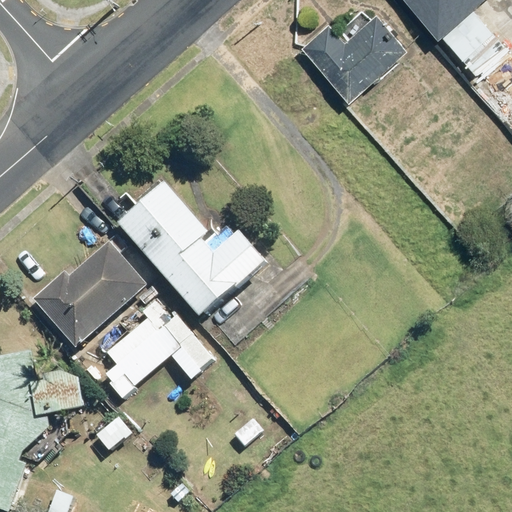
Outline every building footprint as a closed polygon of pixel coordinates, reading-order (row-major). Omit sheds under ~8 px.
[(473,16),(491,0),(419,0),(453,35),(473,16)] [(363,99),(389,74),(421,44),(388,9),(356,38),(338,19),(311,44),(363,99)] [(236,224),(224,234),(175,179),(126,222),(213,320),(282,259),(255,228),(246,236),(236,224)] [(119,238),(79,273),(74,268),(40,297),(85,348),(159,284),(119,238)] [(198,379),(222,357),(184,315),(180,319),(162,299),(146,313),(152,319),(113,353),(123,364),(108,377),(128,400),(178,357),(198,379)] [(0,361),(5,391),(0,389),(0,503),(22,511),(40,463),(32,460),(35,450),(62,426),(61,424),(62,417),(98,406),(91,369),(48,378),(43,349),(0,356),(0,361)] [(141,432),(126,416),(101,438),(116,454),(141,432)]
